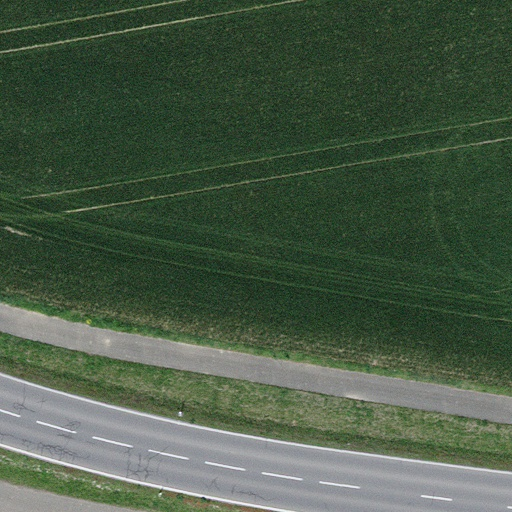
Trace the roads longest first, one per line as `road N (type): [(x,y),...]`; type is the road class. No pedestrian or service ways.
road 1 (track): [(0,319),(97,351),(511,414)]
road 2 (secondary): [(511,506),(207,462),(0,409)]
